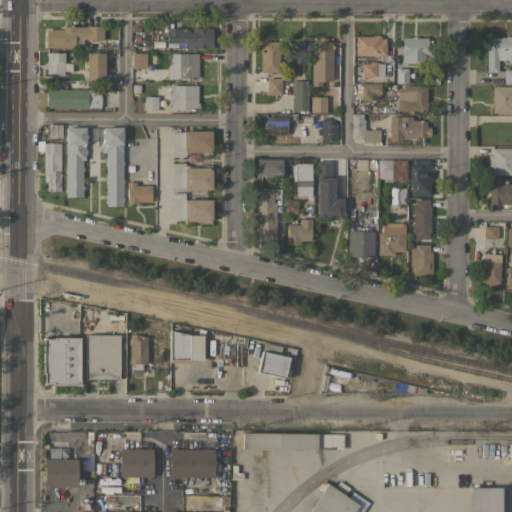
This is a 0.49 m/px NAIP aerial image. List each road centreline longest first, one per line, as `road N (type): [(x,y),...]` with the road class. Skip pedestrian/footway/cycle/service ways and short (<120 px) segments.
road 1 (tertiary): [(17,511),(18,0)]
road 2 (residential): [(511,324),(18,216)]
road 3 (residential): [(511,4),(18,1)]
road 4 (residential): [(511,412),(18,411)]
road 5 (residential): [(454,312),(456,0)]
road 6 (residential): [(235,266),(237,0)]
